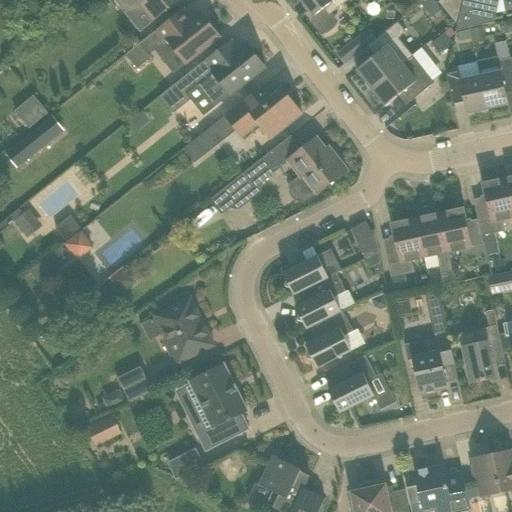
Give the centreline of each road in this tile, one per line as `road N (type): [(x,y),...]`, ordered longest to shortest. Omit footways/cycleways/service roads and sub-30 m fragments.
road 1 (residential): [(511,412),(354,447),(325,443),(310,430),(249,312),(243,283),(253,260),(364,200),(388,159)]
road 2 (residential): [(388,159),(279,22),(239,0)]
road 3 (residential): [(511,144),(432,162),(388,159)]
